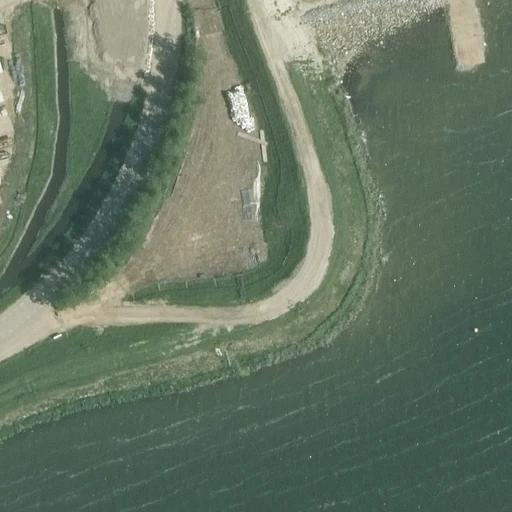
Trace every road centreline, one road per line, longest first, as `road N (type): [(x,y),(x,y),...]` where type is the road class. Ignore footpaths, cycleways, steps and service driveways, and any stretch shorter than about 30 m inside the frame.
road 1 (track): [(0,337),(153,277),(221,200),(234,115),(201,0)]
road 2 (tertiary): [(0,329),(41,297),(114,205),(162,83),(166,0)]
